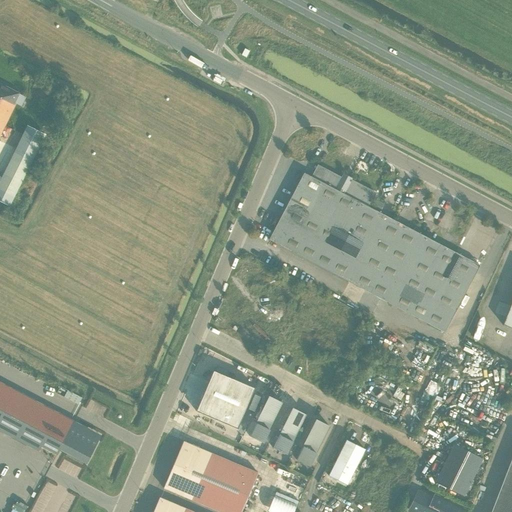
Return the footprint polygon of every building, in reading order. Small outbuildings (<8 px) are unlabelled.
[(14,103),(19,93),(0,83),(0,135),(16,104),(14,103)] [(45,134),(27,125),(1,177),(0,179),(0,201),(9,206),(45,134)] [(376,193),(352,180),(343,175),(342,178),(318,165),(312,177),(304,173),(269,240),(445,332),(480,265),(368,206),(376,193)] [(511,328),(511,300),(503,325),(511,328)] [(258,388),(216,370),(199,411),(240,428),(258,388)] [(75,421),(0,382),(0,430),(38,451),(41,446),(57,454),(60,449),(87,463),(98,441),(72,427),(75,421)] [(282,402),(270,396),(250,436),(262,442),(282,402)] [(295,408),(275,448),(287,455),(307,415),(295,408)] [(329,426),(316,419),(296,459),(309,466),(329,426)] [(347,440),(329,475),(347,484),(365,449),(347,440)] [(220,511),(240,511),(258,472),(183,441),(164,488),(220,511)] [(453,445),(435,482),(464,497),(483,459),(453,445)] [(511,511),(511,457),(490,511),(511,511)] [(433,497),(418,489),(407,511),(409,511),(465,511),(466,509),(434,493),(433,497)] [(194,511),(160,497),(153,511),(194,511)]
